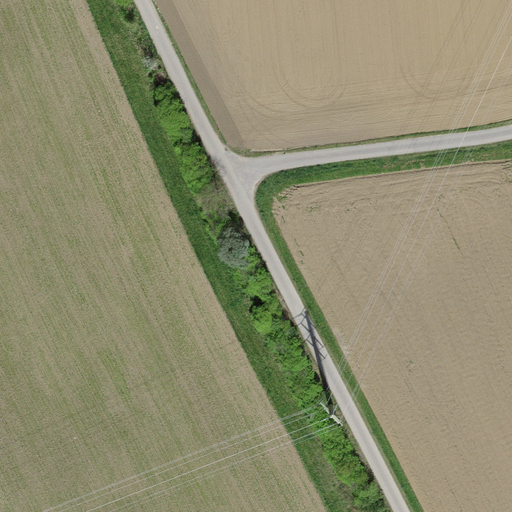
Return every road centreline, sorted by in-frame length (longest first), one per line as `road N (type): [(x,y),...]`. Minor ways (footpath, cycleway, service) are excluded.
road 1 (unclassified): [(231,177),(400,511)]
road 2 (unclassified): [(511,131),(231,177)]
road 3 (unclassified): [(136,0),(231,177)]
